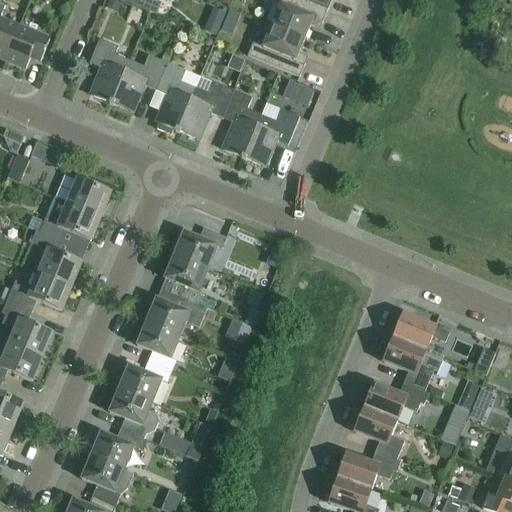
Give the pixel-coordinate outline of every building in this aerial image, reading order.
[(157,3),(157,0),(131,0),(130,5),(156,16),(160,4),(157,3)] [(279,6),(270,27),(304,41),(310,26),(319,29),(327,11),(299,0),(270,0),(270,2),(279,6)] [(299,0),(327,11),(331,0),(299,0)] [(0,59),(5,62),(18,29),(0,20),(0,18),(4,8),(0,5),(0,59)] [(304,41),(270,27),(262,48),(252,44),(247,57),(299,79),(308,57),(299,53),(304,41)] [(18,29),(5,62),(25,70),(29,60),(39,64),(49,41),(18,29)] [(108,106),(110,107),(129,62),(114,56),(117,49),(98,41),(88,65),(100,70),(89,97),(109,105),(108,106)] [(129,62),(110,107),(113,107),(133,115),(144,88),(155,93),(167,65),(148,57),(143,68),(129,62)] [(174,133),(177,134),(195,90),(180,83),(185,72),(167,65),(155,93),(166,97),(155,124),(158,125),(156,131),(170,137),(173,131),(175,132),(174,133)] [(195,90),(177,134),(179,135),(179,134),(199,142),(210,116),(221,120),(233,92),(214,84),(209,95),(195,90)] [(232,125),(221,151),(241,159),(240,160),(243,161),(261,117),(246,111),(251,100),(233,92),(221,120),(232,125)] [(261,117),(243,161),(245,162),(245,161),(265,169),(276,143),(287,148),(299,119),(280,111),(275,123),(261,117)] [(18,185),(28,162),(17,157),(7,180),(18,185)] [(38,164),(33,180),(46,184),(51,168),(38,164)] [(63,176),(53,200),(99,219),(109,195),(63,176)] [(39,234),(39,235),(85,254),(99,219),(53,200),(39,234)] [(173,257),(206,271),(216,248),(221,251),(226,240),(203,230),(198,241),(183,234),(173,257)] [(38,275),(70,289),(85,254),(39,235),(39,234),(35,233),(30,245),(38,248),(35,256),(44,259),(38,275)] [(206,271),(173,257),(159,291),(183,301),(183,300),(198,307),(202,296),(197,294),(206,271)] [(60,313),(70,289),(38,275),(32,289),(15,281),(6,303),(31,314),(36,302),(60,313)] [(206,310),(198,307),(183,300),(183,301),(159,291),(145,324),(179,338),(185,324),(198,329),(206,310)] [(26,325),(31,314),(6,303),(1,315),(5,317),(1,325),(15,331),(8,346),(41,359),(51,335),(26,325)] [(393,340),(425,353),(431,339),(445,344),(448,335),(403,316),(402,316),(400,315),(396,324),(399,325),(393,340)] [(225,338),(243,346),(250,328),(232,320),(225,338)] [(147,364),(170,374),(175,363),(169,361),(179,338),(145,324),(136,347),(151,354),(147,364)] [(407,374),(403,385),(424,394),(433,372),(437,374),(443,361),(425,353),(393,340),(386,355),(384,353),(380,362),(383,363),(383,364),(407,374)] [(470,342),(462,363),(475,368),(483,347),(470,342)] [(41,359),(8,346),(3,359),(0,357),(0,383),(2,384),(7,373),(31,383),(41,359)] [(482,350),(473,373),(485,377),(495,355),(482,350)] [(166,384),(170,374),(147,364),(143,375),(127,368),(118,391),(151,405),(160,382),(166,384)] [(0,389),(2,384),(0,383),(0,424),(12,429),(22,405),(0,396),(0,389)] [(370,395),(364,410),(396,423),(402,409),(416,414),(419,405),(423,407),(425,403),(428,395),(424,394),(403,385),(398,396),(373,386),(371,385),(367,394),(370,395)] [(143,441),(144,437),(145,437),(154,433),(158,424),(154,415),(148,412),(151,405),(118,391),(108,414),(124,421),(119,431),(143,441)] [(428,395),(425,403),(432,406),(435,398),(428,395)] [(461,397),(457,407),(470,412),(474,403),(461,397)] [(454,408),(449,419),(464,425),(469,414),(454,408)] [(396,423),(364,410),(357,425),(355,424),(351,432),(354,433),(354,434),(378,444),(374,454),(396,462),(404,443),(390,438),(396,423)] [(472,410),(468,419),(472,421),(481,424),(485,415),(472,410)] [(0,452),(2,453),(12,429),(0,424),(0,452)] [(90,458),(123,472),(133,449),(138,451),(143,441),(119,431),(115,441),(100,435),(90,458)] [(442,443),(436,457),(447,461),(453,448),(442,443)] [(396,462),(374,454),(370,465),(345,456),(342,455),(339,464),(342,465),(337,480),(370,492),(375,477),(389,482),(392,473),(396,474),(400,464),(396,462)] [(123,472),(90,458),(80,481),(96,488),(92,498),(115,507),(119,497),(126,490),(132,476),(123,472)] [(370,492),(337,480),(331,496),(329,495),(326,504),(328,505),(347,511),(378,511),(379,511),(365,507),(370,492)] [(511,511),(511,483),(504,480),(496,499),(486,495),(480,509),(487,511),(511,511)] [(451,487),(447,497),(456,501),(460,491),(451,487)] [(456,501),(471,507),(475,495),(461,489),(460,491),(456,501)] [(113,511),(115,507),(92,498),(88,508),(72,502),(67,511),(113,511)] [(446,502),(441,511),(456,511),(458,507),(446,502)]
